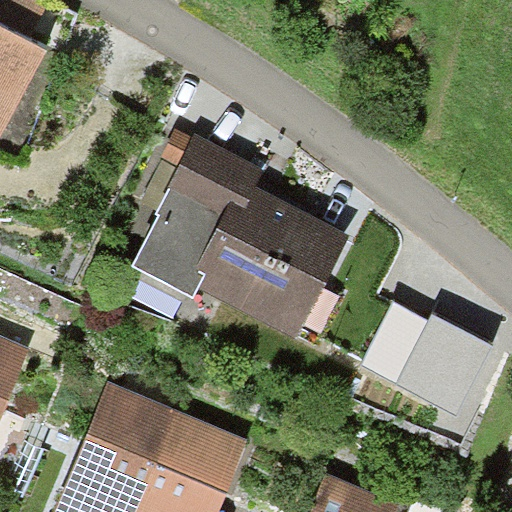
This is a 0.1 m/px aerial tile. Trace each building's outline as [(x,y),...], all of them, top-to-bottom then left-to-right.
[(0,145),(46,57),(8,37),(0,33),(0,145)] [(267,175),(196,138),(168,193),(223,221),(228,212),(243,219),(258,192),(267,175)] [(350,240),(258,192),(243,219),(228,212),(223,221),(168,193),(156,218),(160,220),(133,272),(194,304),(200,293),(296,343),(350,240)] [(31,350),(0,337),(0,426),(5,415),(31,350)] [(58,511),(140,511),(180,415),(110,386),(84,448),(58,511)] [(251,443),(180,415),(140,511),(222,511),(224,508),(251,443)] [(312,511),(396,511),(399,506),(327,476),(312,511)]
